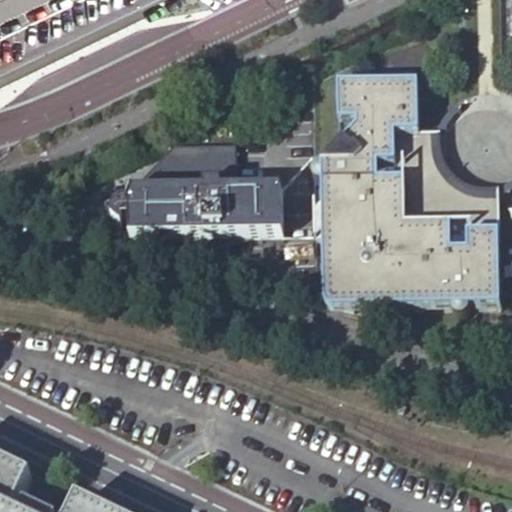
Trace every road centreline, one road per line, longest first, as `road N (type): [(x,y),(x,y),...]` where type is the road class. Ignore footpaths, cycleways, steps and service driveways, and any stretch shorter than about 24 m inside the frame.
road 1 (tertiary): [(511,398),(72,271),(0,226)]
road 2 (tertiary): [(0,410),(211,511)]
road 3 (unknown): [(154,0),(0,75)]
